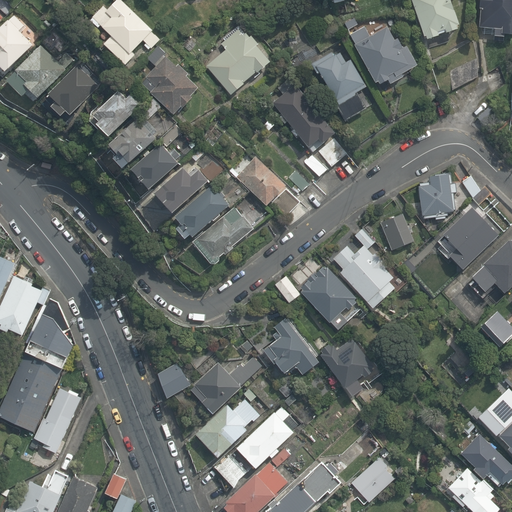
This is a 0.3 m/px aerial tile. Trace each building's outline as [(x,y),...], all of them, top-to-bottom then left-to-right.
[(104,5),(90,19),(99,27),(102,25),(130,53),(144,41),(153,47),(162,39),(122,0),(118,0),(109,9),(104,5)] [(413,0),(429,39),(443,35),(442,33),(448,30),(449,33),(461,28),(460,25),(463,24),(453,0),(413,0)] [(511,0),(476,0),(475,27),(492,28),(493,36),(503,37),(503,34),(511,34),(511,0)] [(26,36),(32,30),(17,17),(0,35),(0,60),(14,73),(38,47),(26,36)] [(368,36),(362,26),(348,35),(377,81),(380,80),(382,83),(388,81),(389,84),(406,76),(404,74),(420,65),(408,45),(402,47),(398,37),(393,39),(386,25),(368,36)] [(241,34),(234,30),(219,43),(225,50),(208,66),(235,94),(270,61),(255,47),(258,45),(245,32),(241,34)] [(30,99),(36,92),(45,99),(68,69),(42,48),(12,85),(30,99)] [(332,55),(328,52),(308,65),(314,74),(316,72),(336,98),(333,103),(347,121),(368,108),(357,91),(365,85),(348,59),(343,61),(338,52),(332,55)] [(167,56),(147,77),(157,87),(152,93),(176,114),(200,89),(167,56)] [(101,84),(79,64),(50,95),(70,114),(101,84)] [(297,85),(274,102),(314,150),(337,132),(297,85)] [(129,97),(122,90),(96,117),(103,122),(101,126),(114,137),(145,103),(134,92),(129,97)] [(159,136),(138,117),(111,146),(119,152),(115,157),(126,169),(159,136)] [(336,143),(321,155),(333,168),(347,155),(336,143)] [(161,144),(133,169),(150,188),(179,163),(161,144)] [(288,187),(258,157),(238,177),(268,205),(288,187)] [(185,167),(155,193),(173,212),(208,181),(200,170),(193,177),(185,167)] [(454,182),(453,172),(431,175),(432,184),(421,185),(426,219),(451,215),(451,210),(458,209),(456,192),(459,192),(458,182),(454,182)] [(470,175),(461,182),(473,199),(483,193),(470,175)] [(212,186),(177,217),(194,236),(229,204),(212,186)] [(498,234),(472,206),(439,240),(462,267),(498,234)] [(415,239),(405,214),(382,224),(391,249),(415,239)] [(225,216),(196,242),(214,263),(253,229),(243,216),(232,225),(225,216)] [(511,282),(511,238),(507,239),(470,273),(485,289),(494,282),(502,292),(511,282)] [(354,252),(347,245),(332,257),(342,268),(338,271),(371,306),(394,286),(389,279),(394,274),(363,245),(354,252)] [(0,257),(0,311),(20,266),(0,257)] [(327,266),(322,265),(298,286),(297,290),(334,329),(346,318),(339,310),(344,306),(346,308),(354,301),(352,299),(355,297),(327,266)] [(18,277),(0,317),(0,328),(12,334),(13,331),(26,337),(46,292),(34,286),(35,284),(18,277)] [(285,278),(277,284),(290,300),(298,294),(285,278)] [(48,310),(42,308),(30,337),(35,338),(28,357),(66,371),(76,344),(70,342),(73,336),(66,334),(69,327),(61,324),(62,320),(47,314),(48,310)] [(511,325),(498,311),(482,326),(501,346),(511,335),(511,325)] [(316,362),(284,318),(272,326),(277,332),(271,336),(274,341),(261,350),(272,364),(273,363),(281,373),(293,365),(300,374),(316,362)] [(379,372),(350,335),(336,346),(331,339),(315,351),(342,386),(343,385),(350,394),(362,385),(355,377),(363,372),(369,380),(379,372)] [(231,372),(220,360),(192,386),(213,410),(263,365),(255,355),(243,365),(241,363),(231,372)] [(25,360),(0,412),(0,416),(37,434),(64,378),(25,360)] [(175,362),(159,371),(167,394),(189,382),(175,362)] [(89,396),(67,383),(41,439),(50,443),(49,446),(64,453),(89,396)] [(233,411),(227,404),(195,433),(217,457),(246,430),(243,428),(251,420),(253,423),(260,417),(245,400),(233,411)] [(289,415),(281,407),(274,414),(273,412),(235,447),(254,467),(292,432),(282,421),(289,415)] [(511,423),(504,416),(494,427),(511,446),(510,448),(511,450),(511,423)] [(511,465),(480,434),(462,452),(486,477),(491,472),(505,486),(511,478),(511,465)] [(28,443),(23,456),(33,460),(38,447),(28,443)] [(229,456),(215,470),(235,489),(249,475),(229,456)] [(255,511),(288,480),(269,459),(222,503),(229,511),(255,511)] [(378,460),(352,483),(370,502),(395,478),(378,460)] [(340,481),(321,461),(260,511),(299,511),(324,489),(328,492),(340,481)] [(46,485),(31,478),(18,510),(7,505),(4,511),(52,511),(69,472),(54,466),(46,485)] [(468,468),(449,487),(475,511),(496,511),(501,508),(492,500),(495,495),(491,491),(493,488),(468,468)] [(131,479),(119,474),(110,493),(121,498),(131,479)] [(91,511),(104,487),(80,476),(62,511),(91,511)] [(134,511),(139,500),(126,494),(117,511),(134,511)]
